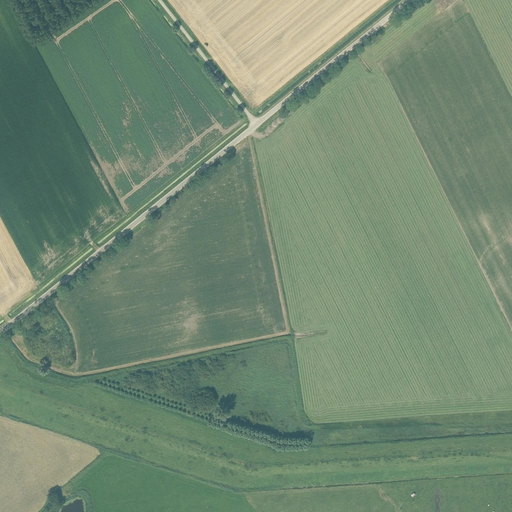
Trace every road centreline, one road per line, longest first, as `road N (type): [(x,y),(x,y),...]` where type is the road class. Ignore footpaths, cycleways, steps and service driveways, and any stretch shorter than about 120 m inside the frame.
road 1 (tertiary): [(0,330),(254,124)]
road 2 (tertiary): [(254,124),(408,0)]
road 3 (track): [(254,124),(291,312)]
road 4 (unclassified): [(254,124),(157,0)]
